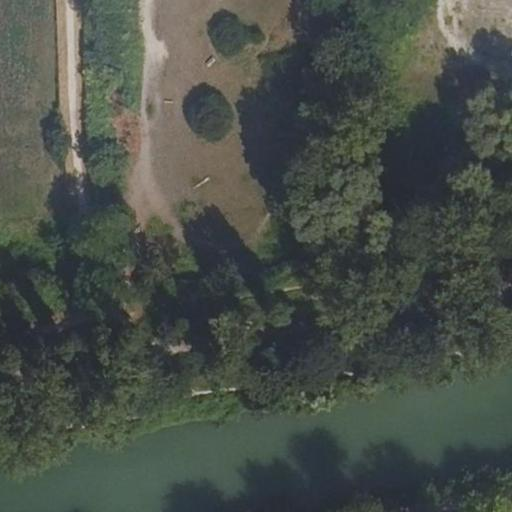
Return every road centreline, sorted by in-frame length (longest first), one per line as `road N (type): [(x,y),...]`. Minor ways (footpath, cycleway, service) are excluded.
road 1 (track): [(129,134),(162,221),(196,244),(241,240),(277,212),(289,161),(316,112),(303,0)]
road 2 (track): [(92,318),(70,0)]
road 3 (track): [(129,134),(118,189),(123,298),(153,358),(207,394)]
road 4 (track): [(137,0),(129,134)]
